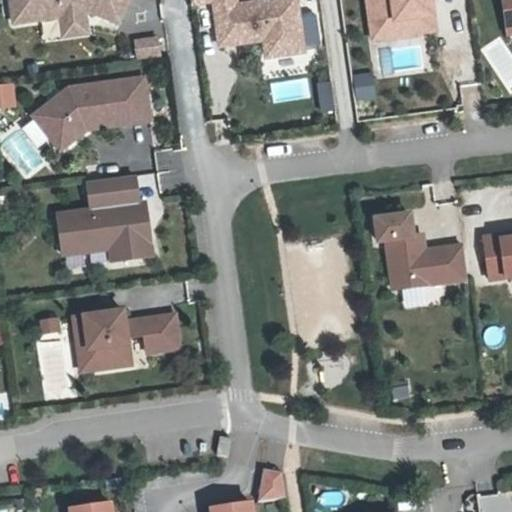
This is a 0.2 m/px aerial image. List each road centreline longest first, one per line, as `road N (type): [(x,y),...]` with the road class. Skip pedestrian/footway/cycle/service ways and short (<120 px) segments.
road 1 (residential): [(235,399),(214,180),(511,139)]
road 2 (residential): [(453,439),(284,438),(235,399)]
road 3 (residential): [(0,452),(153,433)]
